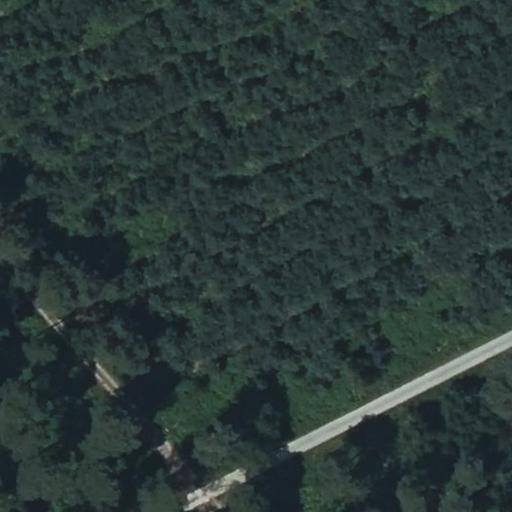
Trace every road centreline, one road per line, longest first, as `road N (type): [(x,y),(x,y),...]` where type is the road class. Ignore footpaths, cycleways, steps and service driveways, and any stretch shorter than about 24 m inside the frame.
road 1 (track): [(511,339),(171,511)]
road 2 (track): [(0,253),(217,511)]
